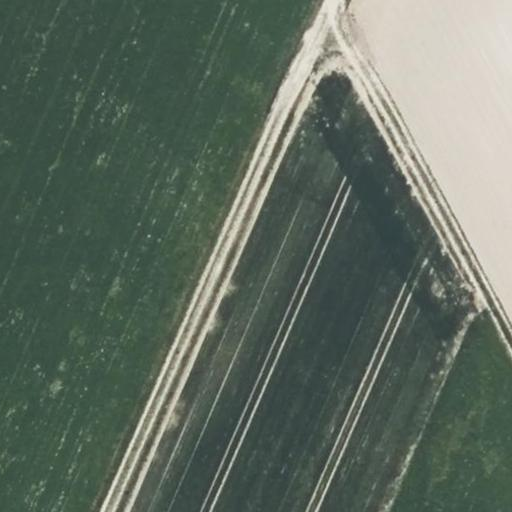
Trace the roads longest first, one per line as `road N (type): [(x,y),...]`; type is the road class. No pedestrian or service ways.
road 1 (track): [(111,511),(332,0)]
road 2 (track): [(511,352),(329,6)]
